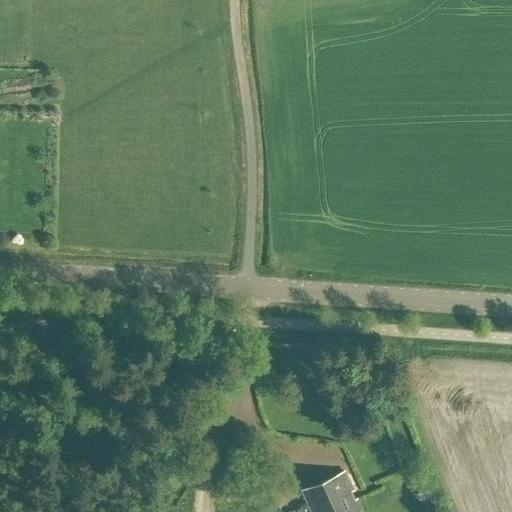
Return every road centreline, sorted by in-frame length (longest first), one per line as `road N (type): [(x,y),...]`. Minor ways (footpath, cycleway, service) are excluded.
road 1 (tertiary): [(511,305),(0,271)]
road 2 (track): [(160,511),(232,401),(249,321)]
